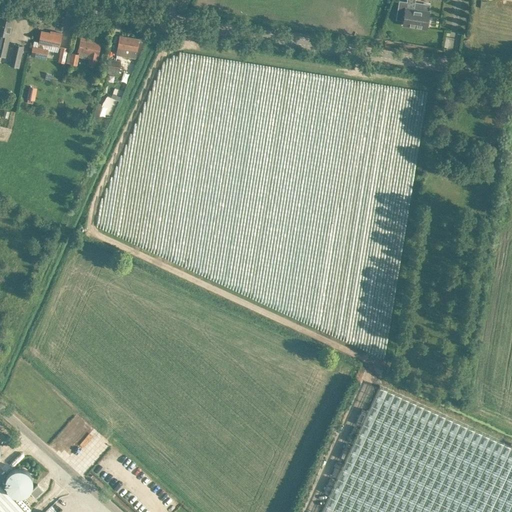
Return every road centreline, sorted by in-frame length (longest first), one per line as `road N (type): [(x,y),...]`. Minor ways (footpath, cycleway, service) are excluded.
road 1 (unclassified): [(511,78),(163,19)]
road 2 (unclassified): [(112,511),(0,413)]
